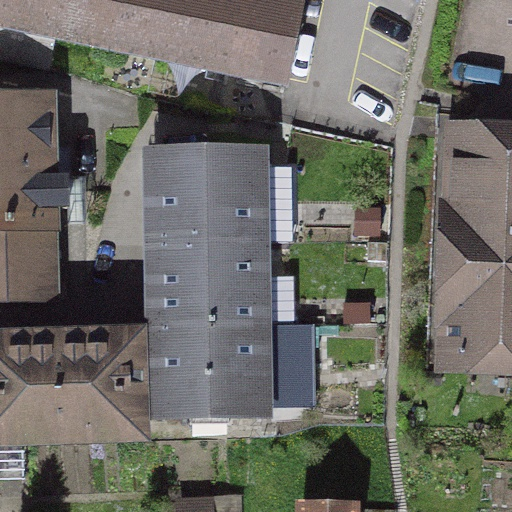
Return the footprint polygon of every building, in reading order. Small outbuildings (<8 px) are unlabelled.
[(0,0),(0,23),(285,81),(301,0),(0,0)] [(0,101),(0,296),(54,295),(51,208),(66,208),(65,176),(50,177),(48,100),(0,101)] [(511,360),(511,139),(455,138),(446,357),(511,360)] [(159,244),(253,243),(251,159),(158,161),(159,244)] [(161,327),(254,325),(253,243),(159,244),(161,327)] [(161,348),(163,409),(256,409),(254,325),(161,327),(161,348)] [(0,349),(0,430),(131,426),(131,410),(130,348),(130,345),(0,349)] [(131,410),(163,409),(161,348),(130,348),(131,410)] [(210,511),(209,499),(180,501),(181,511),(210,511)]
